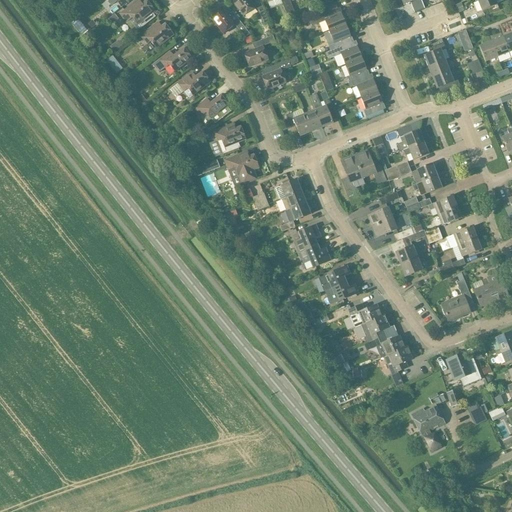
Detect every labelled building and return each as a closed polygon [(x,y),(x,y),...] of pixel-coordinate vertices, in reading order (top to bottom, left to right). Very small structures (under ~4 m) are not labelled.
[(138,0),(132,5),(120,14),(126,23),(132,18),(137,25),(138,24),(141,28),(155,17),(152,13),(155,11),(147,1),(143,4),(140,0),(138,0)] [(231,0),(243,16),(255,7),(249,0),(231,0)] [(289,0),(282,0),(281,1),(288,19),(296,15),(289,0)] [(494,0),(480,0),(477,1),(481,12),(496,5),(494,0)] [(335,4),(322,9),(324,14),(337,9),(335,4)] [(215,12),(209,17),(223,34),(235,25),(224,12),(221,8),(220,8),(219,7),(214,11),(215,12)] [(262,7),(257,9),(263,25),(268,23),(262,7)] [(320,16),(309,20),(311,27),(324,21),(329,32),(345,26),(341,14),(339,14),(337,9),(324,14),(320,16)] [(118,20),(115,15),(108,20),(112,25),(118,20)] [(241,23),(236,27),(245,38),(250,34),(241,23)] [(151,28),(140,36),(147,44),(150,41),(156,48),(173,35),(165,25),(155,33),(151,28)] [(329,32),(324,34),(331,51),(333,50),(336,49),(339,48),(337,43),(350,38),(350,37),(345,26),(329,32)] [(511,33),(502,38),(508,53),(511,51),(511,33)] [(244,55),(242,56),(245,62),(246,61),(249,68),(268,61),(262,47),(275,42),(272,36),(252,44),(254,50),(243,54),(244,55)] [(502,38),(491,42),(497,58),(508,53),(502,38)] [(491,42),(478,47),(485,62),(497,58),(491,42)] [(434,52),(423,56),(428,67),(444,61),(440,50),(445,49),(443,43),(432,47),(434,52)] [(331,51),(327,52),(329,59),(340,54),(345,65),(361,59),(359,52),(357,47),(343,52),(341,47),(339,48),(336,49),(333,50),(331,51)] [(169,52),(159,60),(165,68),(169,65),(174,72),(192,59),(184,48),(173,57),(169,52)] [(295,57),(282,62),(285,68),(290,66),(298,63),(295,57)] [(361,59),(345,65),(349,77),(347,78),(349,83),(352,82),(355,81),(368,76),(366,71),(361,59)] [(473,62),(472,62),(476,73),(482,71),(478,60),(477,60),(473,62)] [(444,61),(428,67),(432,78),(449,72),(444,61)] [(262,78),(260,79),(262,85),(264,84),(267,91),(285,84),(281,71),(290,68),(290,66),(285,68),(282,62),(270,67),(272,73),(261,77),(262,78)] [(472,62),(466,65),(471,76),(476,73),(472,62)] [(308,68),(313,78),(319,76),(325,90),(332,88),(326,72),(322,73),(318,64),(308,68)] [(178,84),(170,90),(176,97),(183,91),(184,92),(188,98),(190,98),(193,96),(210,82),(202,72),(192,80),(188,76),(177,84),(178,84)] [(449,72),(432,78),(436,89),(441,87),(443,94),(460,88),(457,81),(454,82),(453,82),(449,72)] [(355,81),(352,82),(354,87),(356,87),(360,99),(377,92),(374,83),(373,80),(370,81),(368,76),(355,81)] [(304,84),(292,88),(294,94),(306,89),(304,84)] [(377,92),(360,99),(365,110),(363,111),(365,117),(382,111),(383,110),(384,110),(377,92)] [(316,94),(310,97),(315,111),(321,128),(332,124),(328,113),(333,111),(328,99),(326,93),(321,95),(323,102),(325,107),(322,108),(316,94)] [(511,95),(511,94),(500,99),(501,104),(511,99),(511,95)] [(206,99),(194,109),(200,117),(206,113),(211,119),(215,124),(230,112),(227,108),(229,106),(221,96),(210,104),(206,99)] [(488,104),(482,106),(484,111),(490,108),(501,104),(500,99),(488,104)] [(365,117),(367,121),(384,114),(383,110),(382,110),(382,111),(365,117)] [(315,111),(304,116),(310,132),(321,128),(315,111)] [(291,114),(286,116),(291,128),(296,126),(300,137),(310,132),(304,116),(293,120),(291,114)] [(226,127),(213,132),(217,141),(222,155),(240,148),(238,143),(245,140),(240,128),(228,133),(226,127)] [(509,135),(501,138),(507,152),(511,150),(511,129),(507,131),(509,135)] [(401,143),(397,145),(400,152),(403,151),(423,143),(418,131),(404,137),(399,139),(401,143)] [(380,136),(372,140),(380,160),(385,158),(381,147),(384,146),(380,136)] [(423,143),(403,151),(405,156),(411,154),(413,161),(427,155),(423,143)] [(367,151),(354,156),(362,179),(373,175),(377,185),(386,181),(379,165),(373,167),(367,151)] [(239,155),(224,161),(224,162),(228,171),(235,168),(238,176),(239,176),(242,185),(256,180),(253,170),(258,168),(254,156),(250,157),(248,152),(239,155)] [(347,178),(341,180),(347,197),(356,193),(352,183),(362,179),(354,156),(341,162),(347,178)] [(431,164),(417,170),(422,182),(436,176),(431,164)] [(205,165),(195,169),(198,176),(208,172),(205,165)] [(396,166),(384,171),(388,182),(401,177),(396,166)] [(422,182),(412,186),(414,192),(418,190),(421,196),(426,194),(441,188),(436,176),(422,182)] [(281,186),(275,189),(280,200),(281,200),(285,198),(301,192),(296,181),(281,187),(281,186)] [(249,189),(241,192),(245,201),(252,198),(253,198),(249,189)] [(285,198),(281,200),(286,211),(290,209),(305,203),(301,192),(285,198)] [(384,198),(379,200),(381,206),(386,204),(399,199),(396,193),(384,198)] [(263,194),(258,196),(263,209),(268,207),(263,194)] [(253,198),(252,198),(257,211),(263,209),(258,196),(253,198)] [(418,203),(406,208),(408,214),(428,206),(430,211),(435,209),(438,215),(456,208),(452,197),(433,204),(431,204),(429,199),(418,203)] [(416,198),(404,202),(406,208),(418,203),(416,198)] [(286,211),(284,211),(289,223),(294,221),(310,215),(305,203),(290,209),(286,211)] [(387,208),(367,216),(372,227),(392,219),(387,208)] [(456,208),(438,215),(442,226),(460,219),(456,208)] [(234,209),(222,214),(228,228),(237,224),(234,217),(237,216),(234,209)] [(392,219),(372,227),(376,238),(396,230),(392,219)] [(292,222),(279,227),(282,233),(295,227),(292,222)] [(419,224),(413,226),(415,232),(421,230),(419,224)] [(301,240),(293,243),(298,254),(311,248),(309,242),(320,238),(315,226),(298,233),(301,240)] [(438,228),(425,233),(426,237),(427,239),(440,234),(438,228)] [(472,228),(447,238),(451,249),(458,246),(476,239),(472,228)] [(411,229),(393,236),(396,242),(413,234),(411,229)] [(252,231),(245,234),(250,246),(258,242),(252,231)] [(424,231),(412,235),(414,241),(426,237),(425,233),(424,231)] [(440,234),(427,239),(429,244),(442,239),(440,234)] [(476,239),(458,246),(462,257),(481,250),(476,239)] [(412,246),(395,253),(400,265),(417,258),(412,246)] [(311,248),(298,254),(302,264),(310,261),(313,268),(330,261),(325,249),(313,254),(311,248)] [(417,258),(400,265),(405,277),(422,271),(417,258)] [(445,266),(438,268),(441,274),(454,269),(452,263),(450,260),(443,263),(445,266)] [(492,260),(484,263),(486,269),(494,266),(492,260)] [(327,275),(318,279),(324,292),(333,288),(345,283),(343,277),(350,275),(346,267),(327,275)] [(438,268),(427,273),(429,279),(441,274),(438,268)] [(461,297),(441,305),(448,323),(462,317),(462,316),(469,313),(467,306),(473,304),(462,273),(457,275),(459,283),(457,284),(461,297)] [(489,284),(473,291),(480,308),(499,301),(499,302),(509,298),(499,274),(487,278),(489,284)] [(345,283),(333,288),(339,302),(358,294),(354,286),(348,289),(345,283)] [(361,305),(348,310),(351,316),(356,328),(361,326),(363,325),(366,324),(381,317),(376,305),(364,311),(361,305)] [(363,325),(361,326),(366,338),(364,338),(366,344),(371,342),(384,337),(381,331),(389,328),(384,316),(381,317),(366,324),(363,325)] [(511,337),(510,333),(495,339),(500,351),(511,346),(511,337)] [(384,337),(371,342),(374,348),(376,347),(381,359),(383,358),(389,355),(404,349),(404,348),(399,337),(386,342),(384,337)] [(511,346),(500,351),(505,364),(511,361),(511,346)] [(389,355),(383,358),(388,369),(392,367),(394,373),(407,368),(408,368),(406,362),(411,360),(406,347),(404,348),(404,349),(389,355)] [(462,354),(446,360),(455,380),(460,378),(463,386),(480,379),(472,360),(465,363),(462,354)] [(335,357),(334,358),(343,376),(348,373),(347,373),(354,369),(353,367),(350,368),(348,365),(346,366),(341,355),(335,357)] [(458,389),(446,393),(451,408),(462,404),(458,389)] [(474,402),(465,406),(469,413),(473,422),(484,416),(480,408),(477,409),(474,402)] [(423,409),(411,415),(413,420),(419,432),(420,431),(422,435),(425,433),(427,435),(423,437),(430,449),(431,451),(441,446),(440,444),(434,432),(430,434),(429,432),(444,424),(442,420),(436,408),(435,408),(435,407),(424,412),(423,409)] [(488,411),(492,423),(505,419),(501,407),(488,411)]
